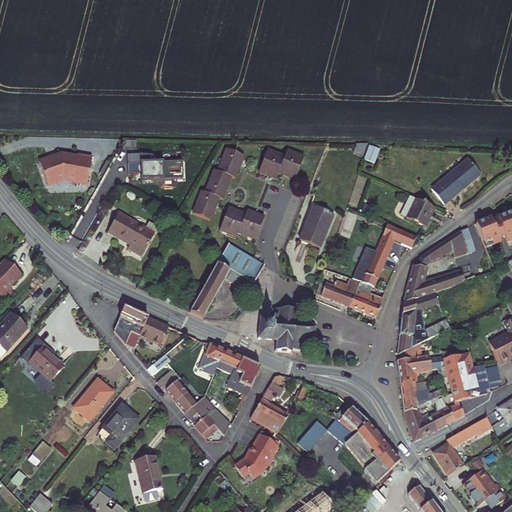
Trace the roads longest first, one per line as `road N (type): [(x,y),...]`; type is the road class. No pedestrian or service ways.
road 1 (residential): [(214,457),(92,317),(72,266)]
road 2 (secondary): [(274,362),(72,266)]
road 3 (residential): [(511,180),(411,259),(381,336)]
road 4 (residential): [(281,199),(267,244),(279,284),(381,336)]
road 5 (secondary): [(452,511),(361,388)]
